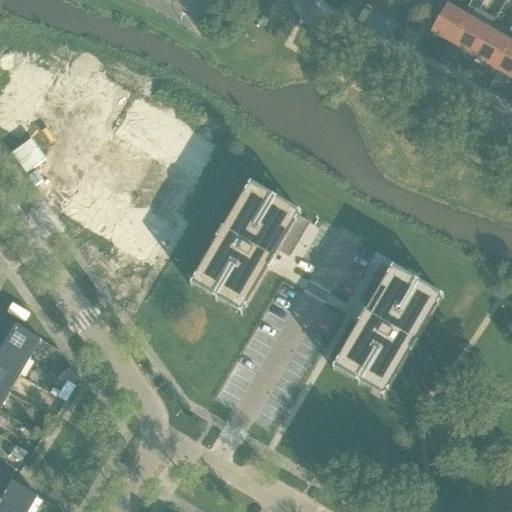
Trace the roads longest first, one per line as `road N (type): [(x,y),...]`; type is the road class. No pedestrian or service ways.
road 1 (tertiary): [(157,436),(144,403),(0,207)]
road 2 (residential): [(511,134),(317,21),(303,0)]
road 3 (unclassified): [(296,511),(157,436)]
